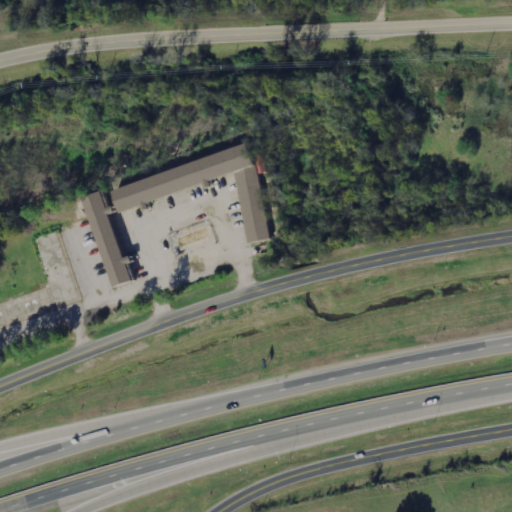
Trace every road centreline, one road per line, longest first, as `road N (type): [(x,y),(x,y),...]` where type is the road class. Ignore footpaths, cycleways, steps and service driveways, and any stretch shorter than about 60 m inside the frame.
road 1 (motorway): [(511,341),(232,400),(0,466)]
road 2 (motorway): [(0,504),(400,400),(511,380)]
road 3 (residential): [(0,56),(136,37),(511,18)]
road 4 (tertiary): [(0,385),(162,320),(343,267)]
road 5 (motorway): [(69,511),(400,400)]
road 6 (tertiary): [(215,511),(306,468),(511,426)]
road 7 (motorway): [(232,400),(0,445)]
road 8 (tertiary): [(343,267),(511,236)]
